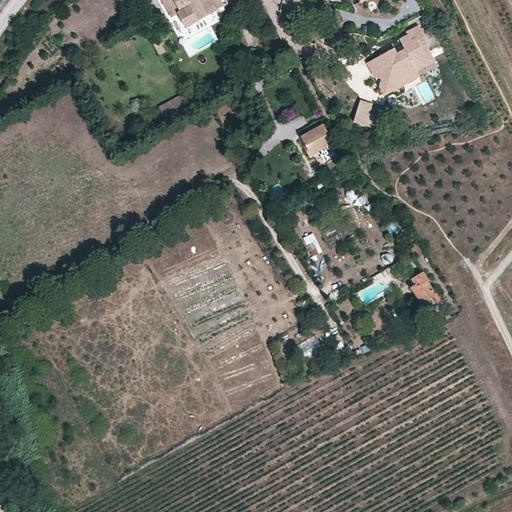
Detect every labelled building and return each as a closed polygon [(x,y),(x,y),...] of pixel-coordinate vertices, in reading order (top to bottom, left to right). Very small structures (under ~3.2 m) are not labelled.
[(216,11),(209,0),(162,0),(172,17),(179,13),(186,27),(216,11)] [(405,49),(412,61),(426,54),(422,46),(426,44),(428,43),(419,25),(407,32),(408,35),(400,39),(403,44),(405,49)] [(387,52),(393,65),(385,69),(382,77),(379,86),(384,94),(420,75),(417,70),(435,61),(426,44),(422,46),(426,54),(412,61),(405,49),(397,53),(394,48),(387,52)] [(393,65),(387,52),(367,62),(373,75),(382,77),(385,69),(393,65)] [(86,59),(80,53),(73,60),(78,65),(86,59)] [(188,92),(160,106),(167,117),(194,103),(188,92)] [(372,104),(360,100),(353,121),(375,128),(379,116),(369,113),(372,104)] [(319,147),(332,171),(347,163),(324,122),(301,135),(310,151),(319,147)] [(308,243),(312,253),(318,250),(314,240),(308,243)] [(430,281),(424,273),(413,280),(417,285),(412,287),(422,303),(435,296),(439,302),(442,300),(441,299),(440,297),(439,295),(438,294),(436,294),(428,282),(430,281)] [(299,343),(303,353),(319,346),(316,337),(299,343)]
